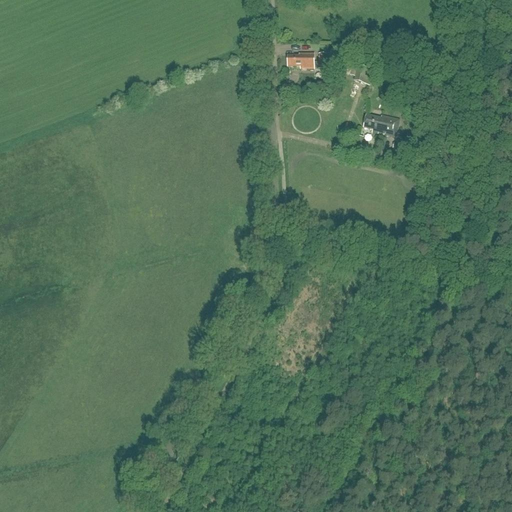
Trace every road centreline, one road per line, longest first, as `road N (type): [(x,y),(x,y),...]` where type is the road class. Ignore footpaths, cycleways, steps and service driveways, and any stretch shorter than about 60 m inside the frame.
road 1 (unclassified): [(137,511),(272,244),(264,0)]
road 2 (track): [(234,511),(366,259)]
road 3 (track): [(273,237),(455,277)]
